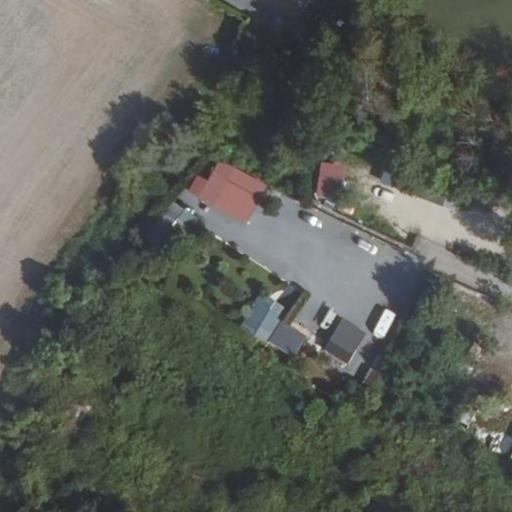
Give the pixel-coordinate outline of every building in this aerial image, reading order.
[(270,0),(289,11),(294,0),(270,0)] [(332,29),(349,5),(342,0),(318,0),(309,12),(332,29)] [(218,157),(207,178),(196,173),(186,192),(247,223),(268,183),(218,157)] [(364,195),(408,211),(418,183),(374,167),(364,195)] [(313,228),(335,234),(338,223),(316,217),(313,228)] [(241,233),(234,244),(261,262),(268,251),(241,233)] [(279,259),(273,270),(296,283),(302,271),(279,259)] [(499,335),(509,309),(476,297),(466,323),(499,335)] [(241,325),(267,338),(281,312),(255,299),(241,325)] [(323,351),(347,365),(366,332),(342,318),(323,351)]
